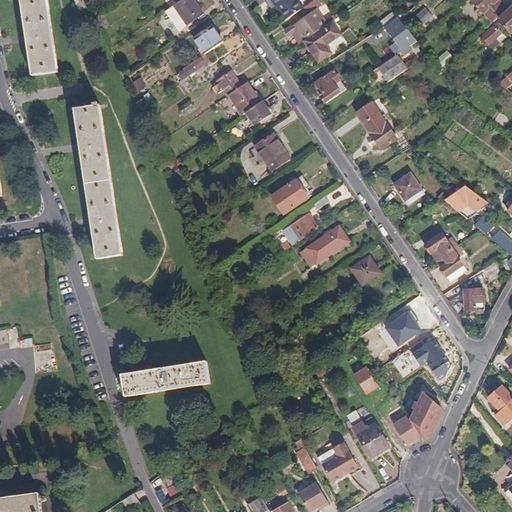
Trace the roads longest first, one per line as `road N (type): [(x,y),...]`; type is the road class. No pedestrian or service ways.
road 1 (residential): [(478,363),(229,0)]
road 2 (residential): [(146,493),(56,220),(0,87)]
